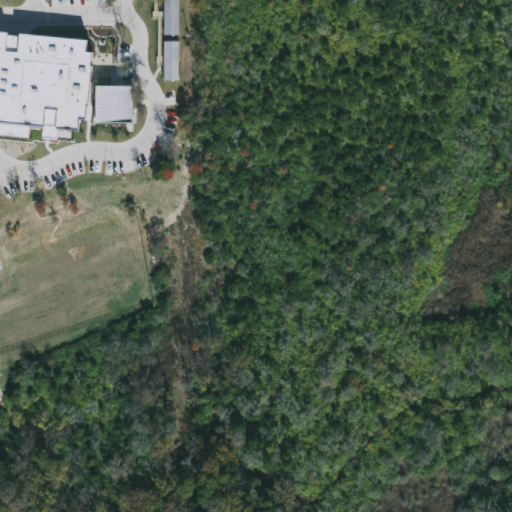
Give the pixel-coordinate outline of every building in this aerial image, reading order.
[(164,0),(164,34),(179,35),(179,0),(164,0)] [(88,39),(0,31),(0,134),(30,137),(31,127),(43,128),(42,136),(57,138),(58,129),(79,131),(81,117),(87,117),(94,52),(87,51),(88,39)] [(164,80),(179,80),(180,41),(165,41),(164,80)] [(138,122),(97,122),(97,84),(138,85),(138,122)] [(173,141),(165,137),(161,129),(161,125),(164,120),(172,116),(181,120),(185,128),(182,136),(173,141)]
